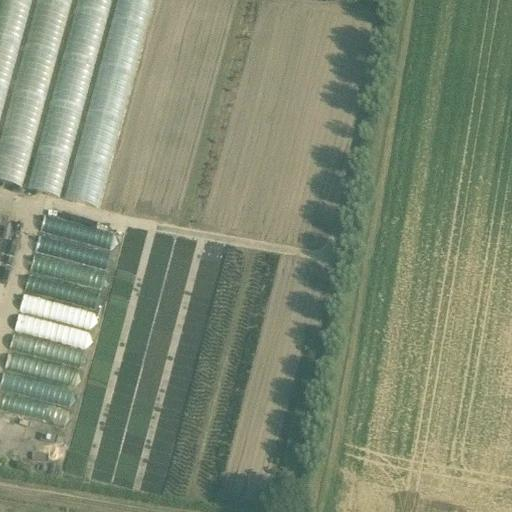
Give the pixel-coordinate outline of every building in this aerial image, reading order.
[(0,0),(0,117),(31,0),(0,0)] [(35,0),(0,134),(0,181),(22,187),(71,0),(35,0)] [(77,0),(27,190),(59,199),(111,0),(77,0)] [(119,0),(67,200),(100,209),(155,0),(119,0)] [(35,251),(1,410),(69,424),(86,345),(74,342),(77,329),(93,333),(114,233),(44,218),(37,251),(35,251)]
